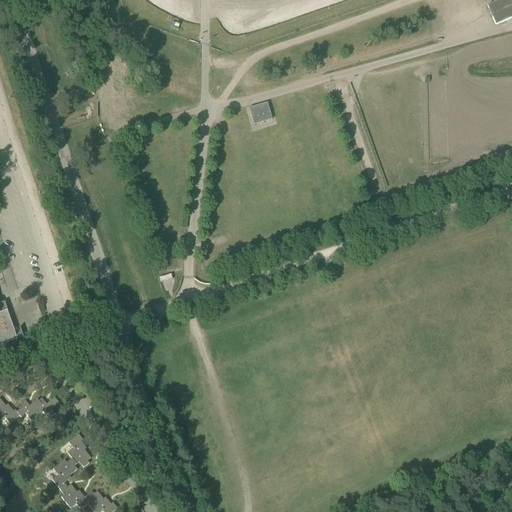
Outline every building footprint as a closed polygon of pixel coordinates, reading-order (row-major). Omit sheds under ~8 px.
[(493,26),(511,18),(511,0),(501,0),(485,7),(493,26)] [(106,72),(94,77),(98,86),(109,82),(106,72)] [(267,104),(248,109),(254,126),(272,120),(267,104)] [(127,146),(130,161),(136,160),(134,152),(139,150),(137,144),(127,146)] [(167,276),(158,278),(160,284),(162,283),(172,280),(170,275),(167,276)] [(0,346),(17,340),(4,303),(0,304),(0,346)] [(41,399),(38,402),(41,405),(35,410),(40,415),(42,413),(48,421),(55,415),(51,410),(58,404),(54,398),(46,405),(41,399)] [(0,422),(4,419),(9,425),(19,417),(20,419),(22,417),(18,412),(16,413),(15,411),(13,412),(7,405),(5,407),(0,400),(0,422)] [(24,407),(18,412),(22,417),(26,414),(32,422),(40,415),(35,410),(41,405),(38,402),(37,400),(29,407),(24,401),(21,403),(24,407)] [(66,454),(71,460),(76,466),(79,463),(83,469),(89,464),(87,462),(90,459),(84,451),(86,450),(81,442),(83,441),(78,435),(68,444),(72,449),(66,454)] [(51,481),(57,489),(63,484),(70,479),(69,477),(76,471),(73,467),(76,466),(71,460),(66,463),(64,461),(52,470),(57,476),(51,481)] [(80,511),(87,505),(88,504),(84,498),(78,491),(76,493),(70,485),(66,488),(63,484),(57,489),(63,496),(60,498),(69,510),(75,505),(80,511)] [(88,504),(87,505),(92,511),(101,511),(102,511),(113,511),(117,509),(112,504),(110,505),(105,498),(103,500),(97,492),(93,495),(91,492),(84,498),(88,504)]
